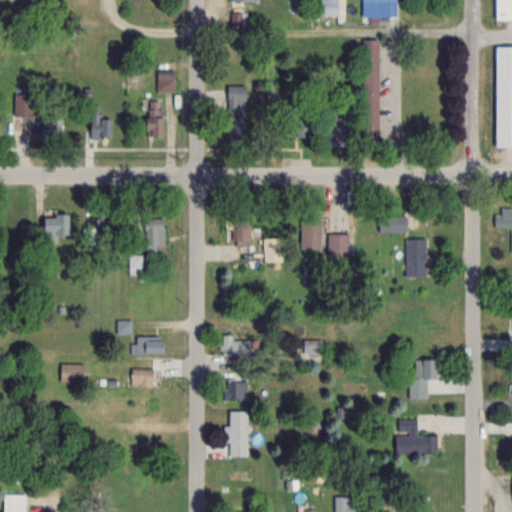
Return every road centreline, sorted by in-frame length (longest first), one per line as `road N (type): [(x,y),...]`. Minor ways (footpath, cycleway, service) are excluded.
road 1 (residential): [(511,167),(0,176)]
road 2 (residential): [(476,511),(473,0)]
road 3 (residential): [(199,511),(198,0)]
